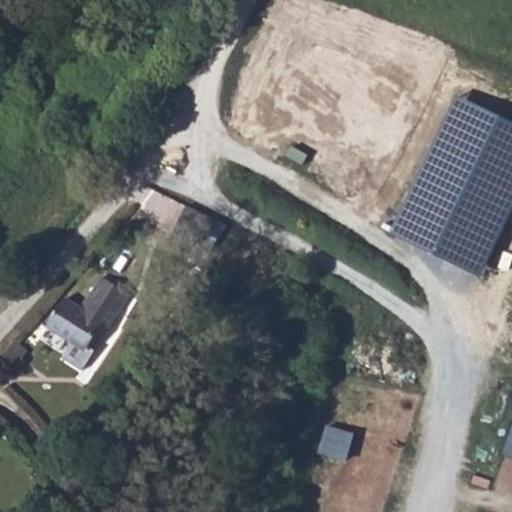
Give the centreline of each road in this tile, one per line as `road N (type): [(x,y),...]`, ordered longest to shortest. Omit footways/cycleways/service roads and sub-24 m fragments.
road 1 (track): [(172,114),(341,212),(420,276),(440,313),(452,372),(432,511)]
road 2 (track): [(74,260),(241,0)]
